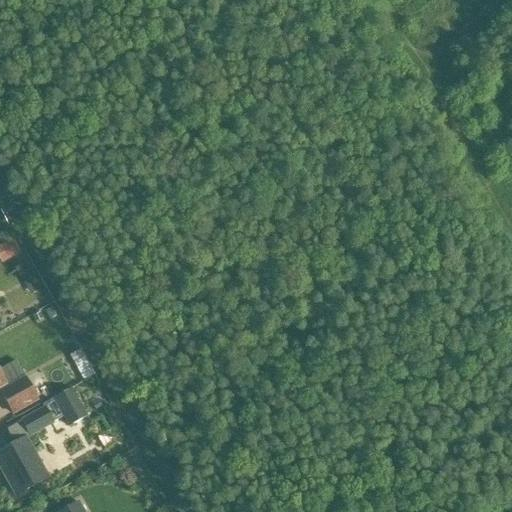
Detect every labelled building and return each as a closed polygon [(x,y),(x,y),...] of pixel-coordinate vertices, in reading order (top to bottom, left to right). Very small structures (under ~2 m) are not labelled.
[(0,263),(1,266),(21,256),(13,241),(0,247),(0,263)] [(0,377),(0,394),(12,416),(36,402),(24,381),(7,390),(0,377)] [(43,405),(45,408),(53,423),(62,418),(67,428),(86,417),(71,390),(43,405)] [(53,424),(53,423),(45,408),(18,422),(27,438),(53,424)] [(47,481),(25,441),(0,454),(0,470),(15,498),(47,481)]
